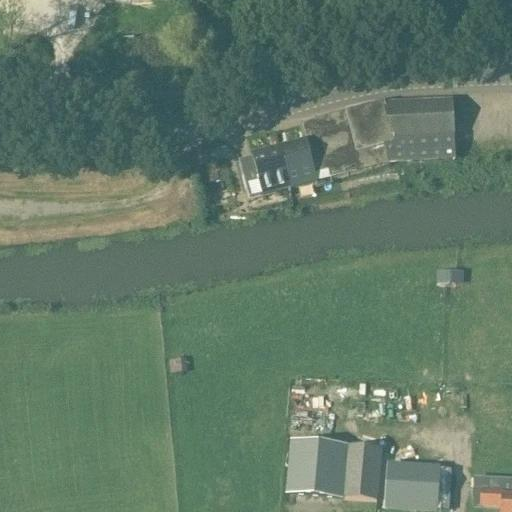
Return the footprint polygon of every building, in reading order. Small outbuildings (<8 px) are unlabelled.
[(369,173),(388,168),(411,166),(426,165),(454,164),(454,162),(452,141),(454,141),(451,103),(450,103),(384,106),(368,109),(352,113),(351,113),(345,115),(342,116),(356,176),(369,173)] [(305,145),(279,153),(286,179),(302,175),(304,185),(308,184),(309,187),(305,188),(306,195),(312,197),(354,188),(353,184),(353,183),(358,182),(356,176),(342,116),(315,122),(315,123),(302,127),(301,129),(305,145)] [(259,186),(286,179),(279,153),(252,159),(259,186)] [(324,501),(342,502),(351,503),(378,505),(382,453),(351,450),(346,449),(346,454),(294,449),(290,498),(324,501)] [(449,499),(451,467),(438,467),(438,471),(388,469),(385,510),(414,511),(436,511),(437,499),(449,499)] [(511,511),(511,487),(503,487),(502,495),(481,493),(480,509),(500,511),(511,511)]
